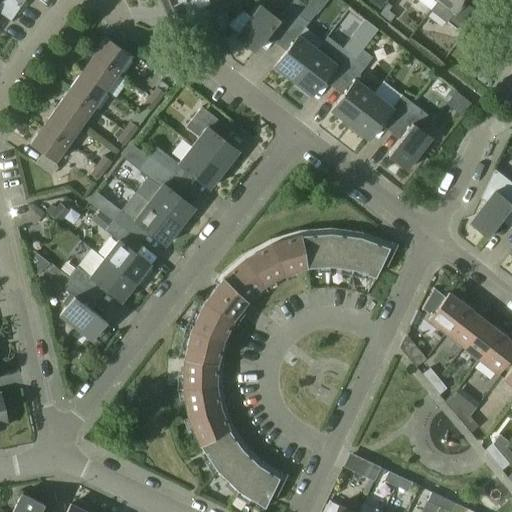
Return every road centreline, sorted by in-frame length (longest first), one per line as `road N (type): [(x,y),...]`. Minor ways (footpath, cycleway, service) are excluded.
road 1 (residential): [(60,456),(87,400),(300,134)]
road 2 (residential): [(331,450),(280,415),(267,387),(271,351),(285,329),(310,316),(337,316),(389,337)]
road 3 (residential): [(0,227),(60,456)]
road 4 (residential): [(433,239),(300,134)]
road 5 (residential): [(433,239),(495,111)]
road 6 (residential): [(60,456),(176,511)]
road 7 (residential): [(331,450),(389,337)]
